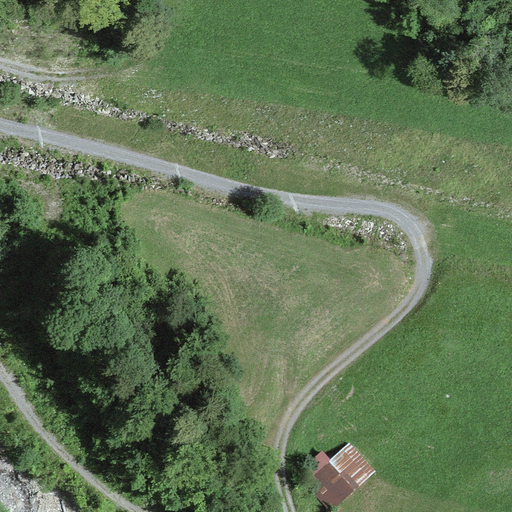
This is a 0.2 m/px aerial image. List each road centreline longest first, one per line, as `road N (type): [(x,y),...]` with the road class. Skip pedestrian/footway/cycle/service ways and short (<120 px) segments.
road 1 (track): [(290,511),(279,435),(301,397),(415,289),(424,254),(415,227),(389,209),(281,200),(0,125)]
road 2 (track): [(139,511),(46,431),(0,369)]
road 3 (track): [(0,289),(54,205),(0,174)]
road 4 (track): [(0,62),(84,75),(124,62)]
